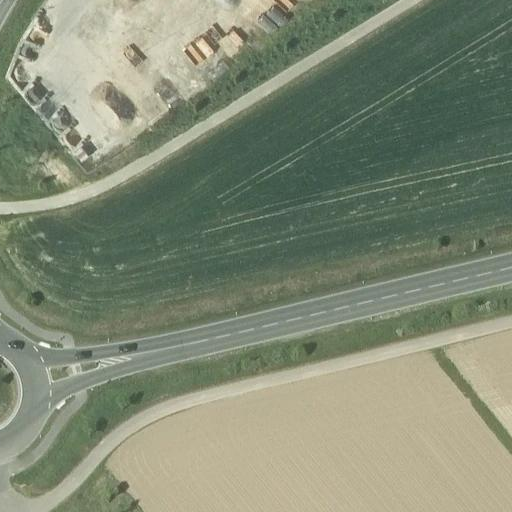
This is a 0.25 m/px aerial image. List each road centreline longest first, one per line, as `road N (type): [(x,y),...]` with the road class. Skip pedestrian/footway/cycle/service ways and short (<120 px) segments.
road 1 (track): [(35,511),(153,410),(511,318)]
road 2 (secondary): [(511,262),(28,383)]
road 3 (track): [(0,214),(34,213),(101,187),(413,0)]
